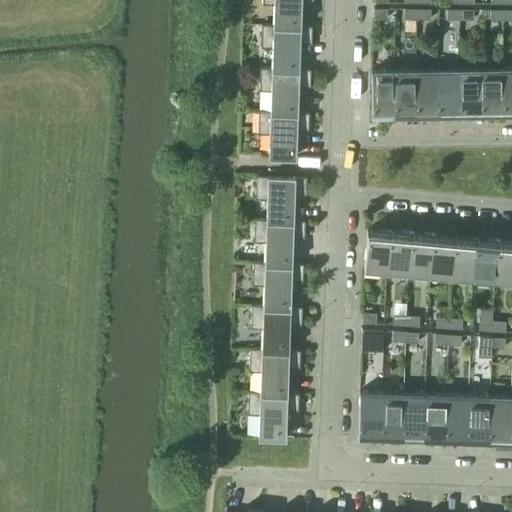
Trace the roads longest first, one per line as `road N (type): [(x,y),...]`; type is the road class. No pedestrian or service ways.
road 1 (residential): [(331,471),(340,192)]
road 2 (residential): [(511,474),(331,471)]
road 3 (residential): [(511,209),(340,192)]
road 4 (residential): [(342,141),(511,138)]
road 5 (residential): [(342,141),(345,0)]
